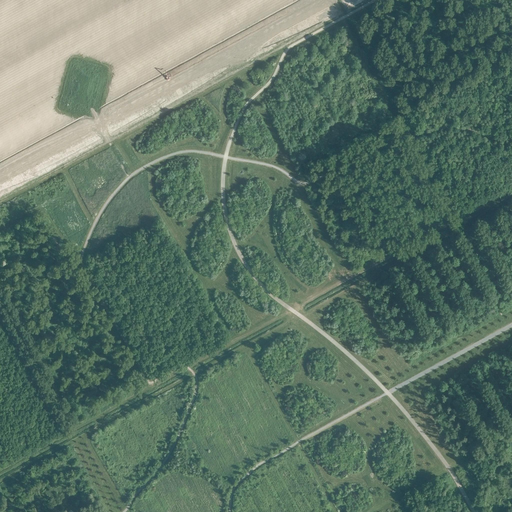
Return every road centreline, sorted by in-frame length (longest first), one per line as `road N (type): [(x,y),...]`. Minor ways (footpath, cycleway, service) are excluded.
road 1 (track): [(511,200),(309,311),(293,311),(250,345),(336,511)]
road 2 (track): [(367,511),(511,430)]
